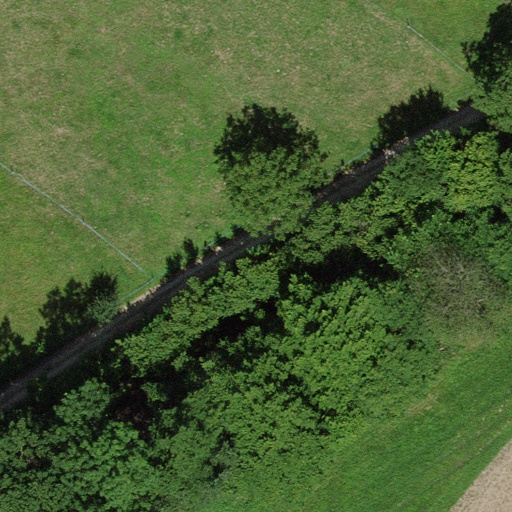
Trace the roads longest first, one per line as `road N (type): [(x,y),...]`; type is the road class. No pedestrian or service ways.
road 1 (track): [(0,413),(390,163),(511,101)]
road 2 (residential): [(14,511),(330,295),(511,195)]
